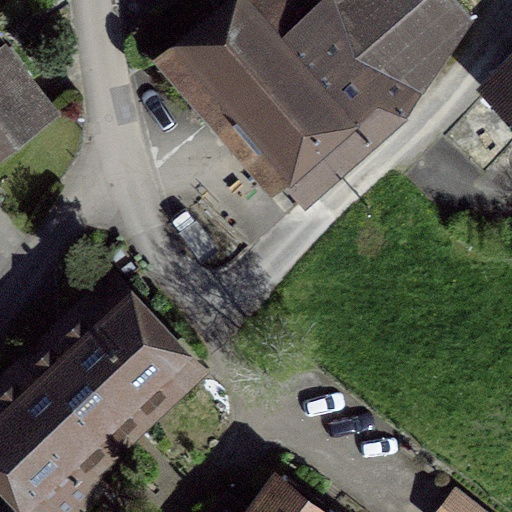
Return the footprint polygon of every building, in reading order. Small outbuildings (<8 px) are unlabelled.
[(456,0),(327,0),(289,33),(260,0),(247,0),(182,56),(213,92),(205,100),(216,113),(225,105),(305,198),(401,113),(426,84),(470,16),(456,0)] [(0,148),(45,113),(0,55),(0,148)] [(511,83),(502,93),(511,103),(511,83)] [(0,460),(49,511),(62,511),(92,484),(73,464),(184,357),(119,291),(0,401),(0,460)] [(250,511),(313,511),(274,482),(250,511)] [(477,511),(455,494),(440,511),(477,511)]
